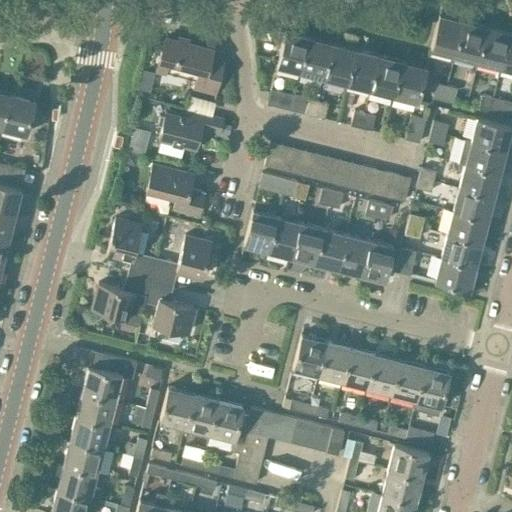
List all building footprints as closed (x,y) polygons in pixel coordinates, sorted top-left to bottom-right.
[(439,13),(430,48),(453,54),(462,19),(439,13)] [(462,19),(453,54),(477,60),(486,25),(462,19)] [(486,25),(477,60),(500,66),(509,31),(486,25)] [(276,65),(299,71),(308,36),(285,30),(276,65)] [(511,32),(509,31),(500,66),(511,69),(511,32)] [(194,87),(215,92),(224,60),(210,57),(212,48),(164,36),(156,68),(196,78),(194,87)] [(299,71),(323,77),(332,42),(308,36),(299,71)] [(323,77),(346,83),(355,48),(332,42),(323,77)] [(346,83),(369,88),(378,54),(355,48),(346,83)] [(369,88),(392,94),(401,60),(378,54),(369,88)] [(392,94),(416,100),(425,66),(401,60),(392,94)] [(432,96),(442,99),(446,84),(435,81),(432,96)] [(442,99),(452,101),(456,87),(446,84),(442,99)] [(266,102),(290,108),(293,94),(270,88),(266,102)] [(0,126),(2,127),(10,92),(0,89),(0,126)] [(2,127),(25,133),(34,98),(10,92),(2,127)] [(478,108),(488,111),(492,96),(481,93),(478,108)] [(488,111),(511,116),(511,101),(492,96),(488,111)] [(303,112),(313,114),(317,100),(307,97),(303,112)] [(313,114),(323,117),(327,102),(317,100),(313,114)] [(159,114),(157,123),(161,125),(158,138),(195,147),(200,126),(220,131),(223,117),(201,111),(188,108),(187,115),(165,110),(164,114),(159,114)] [(349,123),(360,126),(363,111),(353,109),(349,123)] [(360,126),(370,129),(374,114),(363,111),(360,126)] [(404,137),(418,141),(424,117),(410,113),(404,137)] [(469,139),(504,149),(510,125),(476,116),(470,139),(469,139)] [(429,129),(444,133),(447,122),(432,119),(429,129)] [(427,139),(442,143),(444,133),(429,129),(427,139)] [(464,163),(498,172),(504,149),(469,139),(470,139),(463,137),(457,161),(464,163)] [(263,163),(275,166),(281,143),(269,140),(263,163)] [(275,166),(287,169),(293,146),(281,143),(275,166)] [(287,169),(298,172),(304,149),(293,146),(287,169)] [(298,172),(310,175),(316,152),(304,149),(298,172)] [(310,175),(322,178),(328,155),(316,152),(310,175)] [(322,178),(333,181),(339,158),(328,155),(322,178)] [(333,181),(345,184),(351,161),(339,158),(333,181)] [(0,174),(20,180),(23,168),(0,161),(0,174)] [(172,207),(198,213),(204,191),(189,187),(193,172),(152,161),(145,188),(175,196),(172,207)] [(345,184),(357,187),(362,164),(351,161),(345,184)] [(458,186),(492,195),(498,172),(464,163),(458,186)] [(357,187),(368,190),(374,167),(362,164),(357,187)] [(418,176),(432,179),(435,169),(420,165),(418,176)] [(368,190),(380,193),(386,170),(374,167),(368,190)] [(380,193),(391,196),(397,173),(386,170),(380,193)] [(257,186),(282,192),(285,177),(261,171),(257,186)] [(391,196),(404,199),(409,176),(397,173),(391,196)] [(415,186),(430,190),(432,179),(418,176),(415,186)] [(282,192),(292,194),(296,180),(285,177),(282,192)] [(0,208),(14,212),(20,188),(0,182),(0,208)] [(317,201),(328,204),(331,189),(321,186),(317,201)] [(452,209),(486,218),(492,195),(458,186),(452,209)] [(328,204),(338,206),(342,192),(331,189),(328,204)] [(364,213),(374,216),(378,201),(368,198),(364,213)] [(374,216),(384,218),(388,204),(378,201),(374,216)] [(0,232),(8,235),(14,212),(0,208),(0,232)] [(243,243),(267,249),(275,214),(252,208),(243,243)] [(446,233),(480,242),(486,218),(452,209),(446,233)] [(406,222),(421,226),(423,216),(409,212),(406,222)] [(267,249),(290,255),(299,220),(275,214),(267,249)] [(127,272),(149,278),(155,256),(133,250),(140,222),(115,215),(106,251),(130,257),(127,272)] [(290,255),(313,261),(322,226),(299,220),(290,255)] [(403,233),(418,236),(421,226),(406,222),(403,233)] [(313,261),(336,267),(345,232),(322,226),(313,261)] [(0,257),(2,258),(8,235),(0,232),(0,257)] [(336,267),(360,273),(369,238),(345,232),(336,267)] [(149,278),(172,284),(176,269),(201,275),(210,240),(184,233),(177,261),(155,256),(149,278)] [(440,256),(474,265),(480,242),(446,233),(440,256)] [(360,273),(383,279),(392,244),(369,238),(360,273)] [(394,269),(409,273),(415,249),(400,246),(394,269)] [(433,280),(468,289),(474,265),(440,256),(433,280)] [(143,300),(144,300),(149,278),(127,272),(123,287),(98,281),(92,307),(125,315),(124,320),(137,324),(143,300)] [(155,335),(177,341),(180,329),(187,331),(193,305),(169,299),(172,284),(149,278),(144,300),(156,303),(152,322),(158,323),(155,335)] [(301,332),(292,367),(317,373),(326,338),(301,332)] [(326,338),(317,373),(341,379),(350,345),(326,338)] [(350,345),(341,379),(366,386),(374,351),(350,345)] [(87,364),(81,389),(115,398),(121,374),(132,377),(136,360),(103,351),(99,367),(87,364)] [(374,351),(366,386),(390,392),(399,357),(374,351)] [(399,357),(390,392),(414,398),(423,363),(399,357)] [(414,398),(412,407),(437,413),(448,370),(423,363),(414,398)] [(159,419),(184,425),(193,391),(168,384),(159,419)] [(145,405),(154,407),(158,389),(150,387),(145,405)] [(81,389),(74,413),(109,422),(115,398),(81,389)] [(184,425),(208,432),(217,397),(193,391),(184,425)] [(208,432),(232,438),(229,448),(238,451),(241,440),(244,428),(248,412),(240,410),(242,403),(217,397),(208,432)] [(289,407),(307,412),(309,403),(291,398),(289,407)] [(307,412),(326,416),(328,408),(309,403),(307,412)] [(140,424),(149,426),(154,407),(145,405),(140,424)] [(244,428),(267,434),(279,437),(285,414),(250,405),(248,412),(244,428)] [(337,419),(356,424),(358,415),(340,411),(337,419)] [(74,413),(68,437),(103,446),(109,422),(74,413)] [(285,414),(279,437),(290,440),(296,417),(285,414)] [(356,424),(375,429),(377,420),(358,415),(356,424)] [(296,417),(290,440),(302,443),(308,420),(296,417)] [(308,420),(302,443),(314,446),(320,423),(308,420)] [(320,423),(314,446),(325,449),(331,426),(320,423)] [(386,432),(405,437),(407,428),(388,423),(386,432)] [(405,437),(430,443),(433,431),(408,425),(407,428),(405,437)] [(331,426),(325,449),(337,452),(343,429),(331,426)] [(241,440),(264,446),(267,434),(244,428),(241,440)] [(133,454),(141,456),(146,438),(137,435),(133,454)] [(68,437),(62,462),(97,471),(103,446),(68,437)] [(349,457),(357,459),(362,441),(353,439),(349,457)] [(238,452),(261,458),(264,446),(241,440),(238,451),(238,452)] [(387,467),(421,476),(428,451),(393,442),(387,467)] [(150,454),(168,459),(171,450),(152,446),(150,454)] [(235,463),(258,469),(261,458),(238,452),(235,463)] [(128,472),(136,475),(141,456),(133,454),(128,472)] [(181,462),(199,467),(201,458),(183,454),(181,462)] [(344,476),(352,478),(357,459),(349,457),(344,476)] [(199,467),(218,472),(220,463),(201,458),(199,467)] [(56,486),(100,498),(102,488),(93,485),(97,471),(62,462),(56,486)] [(146,471),(164,475),(167,467),(148,462),(146,471)] [(232,475),(255,481),(258,469),(235,463),(232,475)] [(381,491),(415,500),(421,476),(387,467),(381,491)] [(176,478),(195,483),(197,475),(179,470),(176,478)] [(195,483),(214,488),(216,479),(197,475),(195,483)] [(225,491),(244,496),(246,487),(228,482),(225,491)] [(120,503),(129,505),(133,486),(125,484),(120,503)] [(49,511),(51,511),(96,511),(101,498),(100,498),(56,486),(49,511)] [(244,496),(262,500),(265,492),(246,487),(244,496)] [(336,506),(345,508),(349,490),(341,487),(336,506)] [(375,511),(412,511),(415,500),(381,491),(375,511)] [(161,511),(164,504),(166,494),(156,492),(154,501),(139,497),(135,511),(161,511)] [(274,503),(293,508),(295,500),(276,495),(274,503)] [(293,508),(307,511),(311,511),(313,504),(295,500),(293,508)] [(114,511),(126,511),(129,505),(120,503),(117,502),(114,511)]
